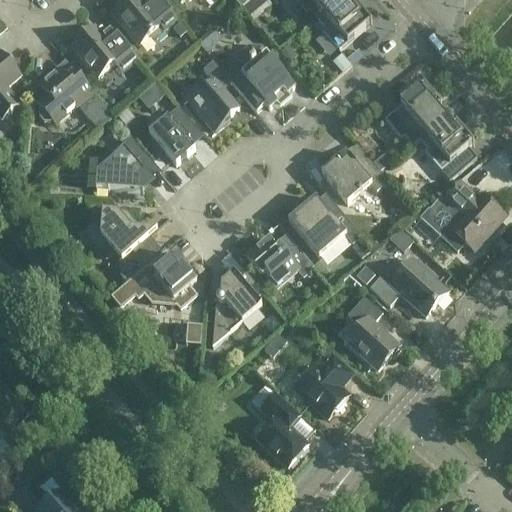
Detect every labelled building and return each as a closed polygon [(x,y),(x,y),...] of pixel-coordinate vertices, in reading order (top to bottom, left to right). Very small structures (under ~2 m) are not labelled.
[(156,41),(178,23),(158,0),(157,0),(149,6),(145,7),(139,0),(130,0),(122,7),(124,9),(116,16),(115,14),(112,16),(139,48),(150,39),(151,41),(156,41)] [(232,0),(241,10),(252,0),(232,0)] [(309,13),(318,23),(343,1),(341,0),(293,0),(307,15),(309,13)] [(355,16),(343,1),(318,23),(325,31),(322,34),(339,54),(370,27),(371,27),(372,26),(359,12),(355,16)] [(128,71),(138,63),(122,44),(113,52),(95,30),(90,34),(87,32),(81,37),(83,40),(71,51),(97,82),(120,62),(128,71)] [(231,85),(256,115),(266,108),(269,112),(295,90),(261,50),(250,49),(236,61),(235,72),(241,78),(232,86),(231,85)] [(13,112),(21,105),(9,90),(22,78),(1,54),(0,54),(0,117),(3,121),(11,114),(12,115),(14,113),(13,112)] [(222,94),(231,85),(213,64),(203,73),(212,84),(203,91),(201,89),(183,104),(184,105),(188,102),(215,134),(211,137),(212,138),(230,123),(229,121),(239,112),(238,111),(237,112),(222,94)] [(40,112),(40,118),(46,125),(52,125),(54,123),(57,126),(79,108),(85,115),(98,130),(113,117),(100,102),(79,77),(71,84),(61,72),(42,88),(50,98),(40,106),(43,110),(40,112)] [(156,86),(141,99),(149,108),(163,94),(156,86)] [(392,117),(385,122),(401,141),(404,139),(412,148),(419,143),(444,122),(431,107),(436,103),(424,89),(423,90),(396,113),(392,117)] [(188,144),(199,135),(178,110),(166,120),(167,121),(162,125),(153,127),(159,156),(164,155),(176,169),(195,152),(188,144)] [(444,122),(419,143),(427,152),(424,155),(441,175),(450,185),(476,162),(468,152),(473,148),(474,148),(462,133),(457,137),(444,122)] [(144,176),(153,169),(154,168),(134,144),(114,161),(98,160),(96,192),(146,196),(146,195),(143,195),(144,177),(145,177),(144,176)] [(377,195),(388,185),(360,151),(350,160),(346,156),(322,177),(348,207),(371,188),(377,195)] [(459,185),(426,221),(426,227),(440,239),(446,239),(451,233),(474,254),(505,220),(481,198),(478,202),(459,185)] [(353,248),(362,240),(326,198),(318,204),(316,201),(288,224),(319,261),(345,239),(353,248)] [(145,270),(166,253),(165,252),(161,256),(127,215),(94,212),(91,244),(99,254),(109,246),(122,261),(120,279),(126,286),(145,270)] [(314,270),(287,239),(274,250),(267,242),(245,260),(261,279),(265,276),(277,290),(298,272),(304,279),(314,270)] [(166,253),(145,270),(154,280),(141,292),(152,306),(158,301),(173,302),(181,312),(196,299),(189,290),(197,284),(177,261),(174,263),(166,253)] [(426,320),(448,296),(413,263),(390,288),(381,280),(370,292),(390,310),(401,298),(426,320)] [(221,287),(221,298),(218,299),(217,302),(214,334),(213,351),(230,336),(258,312),(253,306),(263,297),(243,272),(235,278),(234,276),(230,279),(229,287),(221,287)] [(360,330),(347,345),(378,373),(399,351),(373,328),(383,317),(364,300),(347,319),(360,330)] [(339,391),(351,378),(334,362),(321,375),(315,370),(295,392),(328,422),(348,399),(339,391)] [(260,413),(244,432),(288,472),(309,449),(289,432),(300,419),(275,397),(260,413)] [(0,440),(2,443),(12,435),(3,424),(0,426),(0,440)] [(9,451),(18,442),(12,435),(2,443),(9,451)] [(76,511),(58,491),(34,511),(76,511)]
